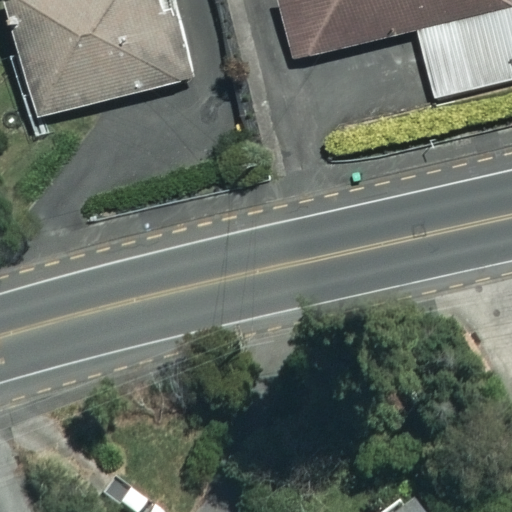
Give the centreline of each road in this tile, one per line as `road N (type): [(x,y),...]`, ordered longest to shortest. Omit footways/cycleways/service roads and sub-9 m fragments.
road 1 (secondary): [(457,226),(0,336)]
road 2 (residential): [(457,226),(511,343)]
